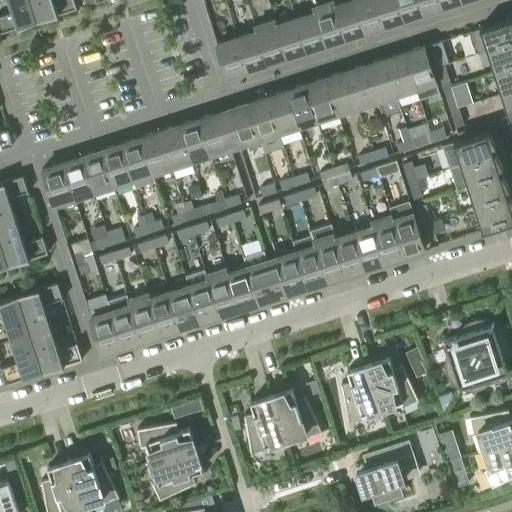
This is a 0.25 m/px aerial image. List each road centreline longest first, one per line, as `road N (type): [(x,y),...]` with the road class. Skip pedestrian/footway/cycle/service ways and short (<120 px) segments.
road 1 (residential): [(197,353),(511,255)]
road 2 (residential): [(220,92),(503,0)]
road 3 (residential): [(0,162),(220,92)]
road 4 (residential): [(0,413),(197,353)]
road 5 (residential): [(249,511),(197,353)]
